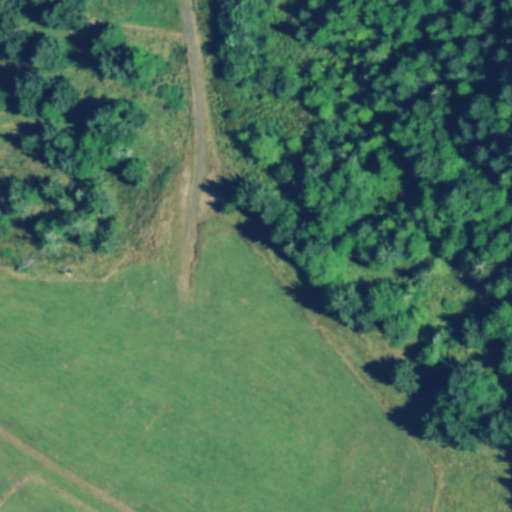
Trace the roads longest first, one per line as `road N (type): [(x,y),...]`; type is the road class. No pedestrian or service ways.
road 1 (track): [(185,0),(205,120),(188,244)]
road 2 (track): [(134,511),(0,429)]
